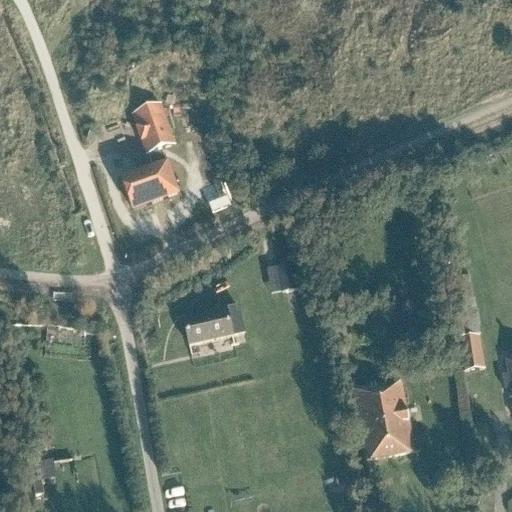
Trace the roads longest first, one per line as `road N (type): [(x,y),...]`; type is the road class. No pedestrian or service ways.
road 1 (track): [(0,289),(117,303),(511,116)]
road 2 (unclassified): [(158,511),(117,303)]
